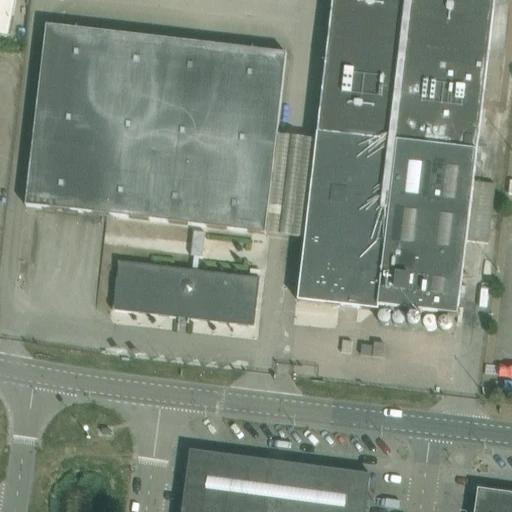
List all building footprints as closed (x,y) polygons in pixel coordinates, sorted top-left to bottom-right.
[(0,0),(0,37),(8,39),(15,0),(0,0)] [(474,184),(495,8),(495,0),(333,0),(298,303),(378,312),(378,309),(457,318),(467,241),(484,243),(491,186),(474,184)] [(46,27),(25,208),(265,236),(286,55),(46,27)] [(118,263),(112,312),(178,320),(178,323),(188,324),(188,321),(254,329),(260,280),(197,273),(199,258),(203,259),(205,234),(194,233),(191,258),(194,258),(192,272),(118,263)] [(374,344),(372,358),(382,360),(384,345),(374,344)] [(359,357),(369,358),(371,347),(360,346),(359,357)] [(273,511),(280,464),(190,452),(181,511),(273,511)] [(365,511),(370,478),(370,476),(280,464),(273,511),(365,511)] [(511,511),(511,495),(478,491),(474,511),(511,511)]
